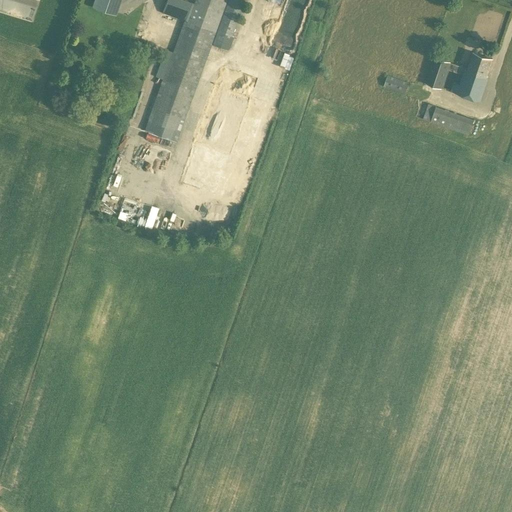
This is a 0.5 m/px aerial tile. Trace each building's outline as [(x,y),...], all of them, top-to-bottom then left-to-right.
[(93,0),(91,6),(116,15),(117,11),(121,0),(93,0)] [(226,0),(194,0),(193,3),(184,0),(166,0),(162,13),(184,21),(172,51),(165,49),(161,60),(168,62),(144,129),(176,141),(226,0)] [(227,0),(212,44),(227,50),(245,0),(227,0)] [(42,22),(45,12),(35,10),(33,20),(42,22)] [(14,36),(37,45),(41,36),(17,27),(14,36)] [(463,74),(460,84),(454,82),(451,91),(480,101),(488,78),(486,77),(492,59),(473,52),(467,68),(435,57),(426,82),(442,88),(448,69),(463,74)] [(224,66),(180,186),(229,204),(273,84),(224,66)] [(384,86),(405,94),(409,82),(388,75),(384,86)] [(423,119),(468,135),(473,119),(428,103),(423,119)] [(242,180),(247,181),(252,167),(248,165),(242,180)]
